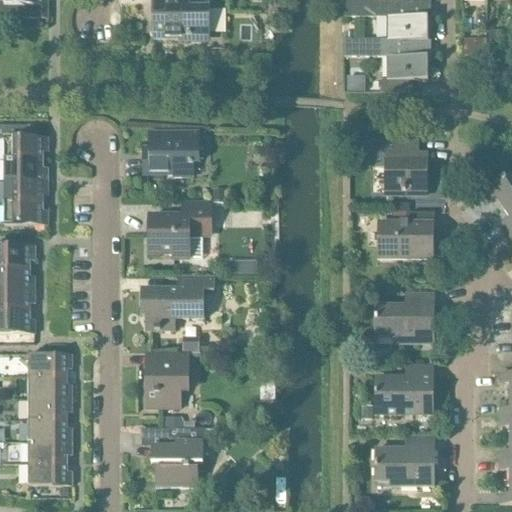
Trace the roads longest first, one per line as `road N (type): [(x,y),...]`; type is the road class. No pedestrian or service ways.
road 1 (residential): [(459,511),(463,374),(477,350),(478,258),(451,216),(452,149)]
road 2 (residential): [(106,511),(101,150)]
